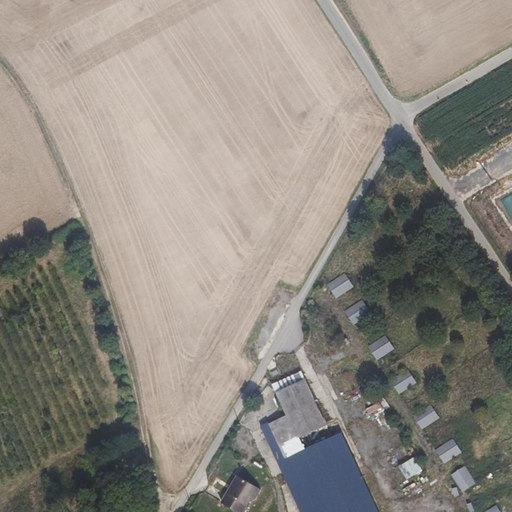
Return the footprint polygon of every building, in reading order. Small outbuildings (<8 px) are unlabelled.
[(327,283),(336,297),(353,286),(344,272),(327,283)] [(344,310),(352,323),(370,312),(362,299),(344,310)] [(368,345),(374,356),(392,345),(386,334),(368,345)] [(291,352),(279,353),(280,364),(292,363),(291,352)] [(334,374),(344,393),(362,384),(352,365),(334,374)] [(292,456),(336,435),(309,379),(281,392),(290,414),(266,426),(282,461),(292,456)] [(430,403),(413,415),(422,429),(440,417),(430,403)] [(384,511),(345,430),(336,435),(292,456),(318,511),(384,511)] [(443,462),(462,453),(454,438),(435,447),(443,462)] [(465,465),(451,473),(461,491),(476,483),(465,465)] [(240,480),(221,506),(229,511),(245,511),(251,504),(254,506),(262,495),(240,480)]
